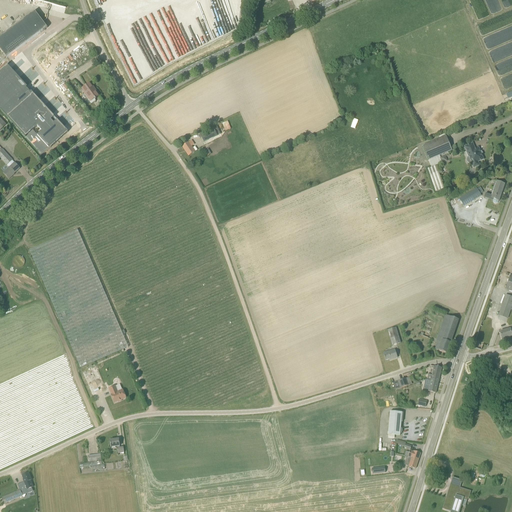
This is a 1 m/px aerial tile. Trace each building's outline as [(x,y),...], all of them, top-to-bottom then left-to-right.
[(43,31),(47,28),(44,23),(34,11),(0,37),(0,49),(7,58),(43,31)] [(63,119),(68,123),(67,132),(89,117),(65,81),(56,87),(44,68),(11,90),(23,108),(24,103),(26,107),(26,115),(31,100),(47,105),(36,104),(42,106),(39,114),(42,116),(40,117),(38,123),(40,121),(40,123),(35,127),(39,130),(34,133),(41,136),(41,135),(49,130),(66,110),(63,119)] [(82,89),(91,102),(94,99),(95,100),(96,99),(95,99),(99,96),(90,83),(82,89)] [(228,121),(222,124),(226,131),(231,129),(228,121)] [(217,127),(200,135),(203,142),(220,135),(217,127)] [(446,137),(445,137),(422,147),(428,161),(452,151),(446,137)] [(188,143),(182,147),(188,156),(195,152),(191,147),(194,145),(191,141),(188,143)] [(484,160),(478,148),(475,149),(473,144),(464,147),(469,157),(472,164),(474,168),(479,166),(478,162),(484,160)] [(0,157),(7,165),(12,161),(2,150),(0,151),(0,157)] [(11,176),(19,169),(12,161),(7,165),(9,168),(3,173),(9,179),(12,176),(11,176)] [(436,166),(430,168),(427,169),(435,193),(444,189),(436,166)] [(504,184),(497,182),(492,196),(489,196),(488,199),(493,201),(493,202),(493,203),(494,204),(495,204),(496,204),(497,204),(498,203),(498,202),(504,184)] [(481,196),(477,189),(459,199),(464,206),(481,196)] [(80,368),(125,349),(128,347),(77,230),(29,251),(80,368)] [(507,321),(511,309),(511,297),(506,295),(498,317),(507,321)] [(447,354),(453,338),(459,320),(445,315),(436,342),(438,342),(435,349),(447,354)] [(500,333),(502,340),(511,336),(511,335),(510,330),(500,333)] [(401,343),(398,336),(390,338),(393,346),(401,343)] [(383,354),(386,361),(391,359),(391,360),(397,358),(395,350),(383,354)] [(436,394),(442,368),(438,367),(437,367),(434,366),(432,375),(428,374),(427,379),(424,391),(436,394)] [(412,385),(410,378),(393,383),(396,390),(401,389),(412,385)] [(126,398),(123,390),(118,392),(115,386),(109,389),(112,395),(111,395),(115,403),(126,398)] [(401,422),(402,422),(403,413),(402,413),(390,412),(388,435),(400,436),(400,433),(401,429),(401,422)] [(124,453),(123,447),(120,448),(119,439),(110,440),(111,448),(117,447),(117,448),(118,454),(124,453)] [(408,457),(407,462),(410,463),(408,467),(416,469),(421,454),(413,451),(413,452),(410,451),(408,457)] [(102,461),(88,463),(68,466),(73,501),(132,493),(127,455),(124,456),(124,461),(102,464),(102,461)] [(24,479),(23,480),(24,482),(18,485),(20,490),(2,498),(4,504),(23,496),(21,492),(26,490),(28,494),(33,491),(32,488),(33,487),(30,481),(31,480),(28,473),(22,476),(24,479)] [(453,477),(451,484),(460,487),(462,480),(453,477)] [(450,511),(459,511),(463,500),(467,501),(468,499),(469,499),(471,491),(452,485),(451,490),(451,491),(449,491),(448,496),(447,496),(443,509),(446,510),(445,510),(451,511),(450,511)]
